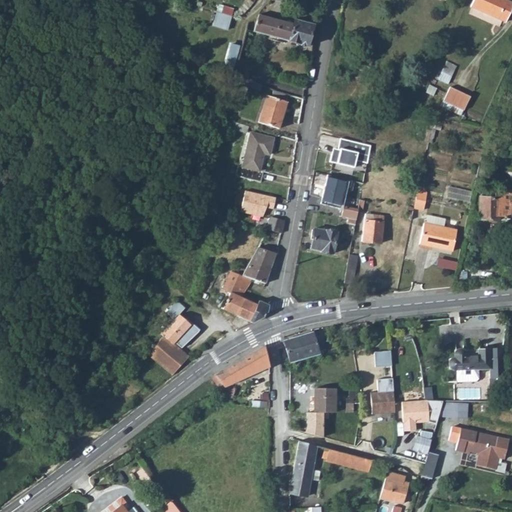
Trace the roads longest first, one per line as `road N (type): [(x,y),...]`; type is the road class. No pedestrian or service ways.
road 1 (residential): [(330,0),(274,326)]
road 2 (secondary): [(274,326),(203,368),(13,511)]
road 3 (secondary): [(511,295),(340,311),(274,326)]
road 4 (unclassified): [(280,429),(399,461)]
